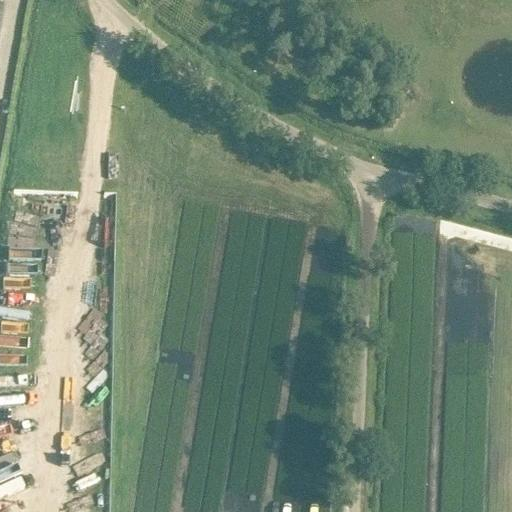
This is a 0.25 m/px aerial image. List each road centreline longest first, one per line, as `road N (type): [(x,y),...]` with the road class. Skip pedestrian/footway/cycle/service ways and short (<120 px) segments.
road 1 (unclassified): [(352,511),(371,174)]
road 2 (unclassified): [(371,174),(266,123),(161,53),(103,0)]
road 3 (unclassified): [(371,174),(511,209)]
